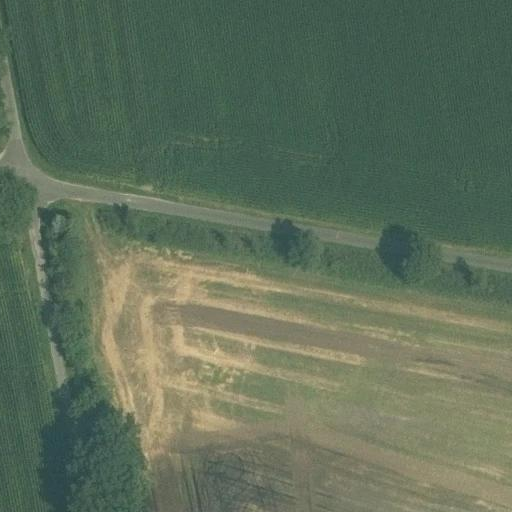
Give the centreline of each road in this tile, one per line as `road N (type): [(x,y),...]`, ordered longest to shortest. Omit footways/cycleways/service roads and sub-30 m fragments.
road 1 (residential): [(511,254),(4,154)]
road 2 (unclassified): [(4,154),(59,511)]
